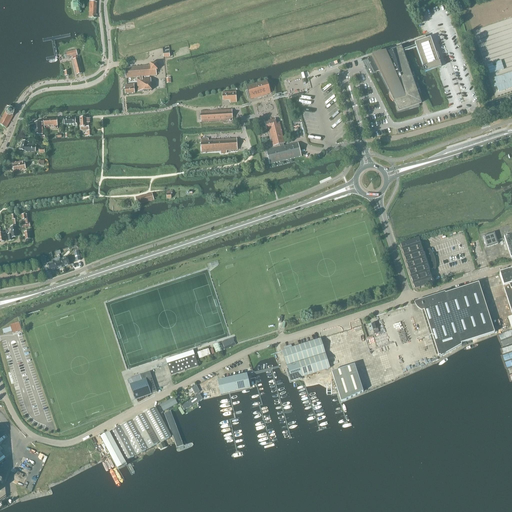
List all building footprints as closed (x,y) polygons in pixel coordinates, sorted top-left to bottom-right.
[(78,2),(76,0),(71,0),(70,1),(71,2),(70,2),(71,6),(68,7),(70,13),(73,12),(74,14),(82,11),(81,9),(83,8),(80,2),(78,2)] [(440,67),(431,38),(425,40),(415,43),(416,48),(425,72),(434,69),(440,67)] [(419,104),(421,104),(417,93),(403,52),(401,47),(371,56),(370,59),(373,65),(377,72),(378,71),(379,71),(390,92),(389,92),(388,92),(388,93),(389,94),(389,95),(389,96),(390,97),(390,98),(391,99),(391,100),(392,101),(393,101),(393,102),(393,101),(394,101),(397,106),(395,107),(397,113),(419,107),(419,104)] [(73,60),(77,75),(82,74),(78,58),(73,60)] [(142,77),(150,76),(157,76),(156,70),(157,70),(157,63),(150,64),(150,66),(149,66),(125,68),(126,77),(126,78),(140,77),(142,77)] [(142,77),(140,77),(140,79),(137,79),(138,92),(152,90),(151,78),(142,79),(142,77)] [(247,87),(250,99),(271,93),(267,81),(247,87)] [(125,85),(125,94),(135,93),(134,85),(125,85)] [(236,92),(222,93),(223,101),(230,100),(230,103),(237,102),(236,92)] [(7,107),(5,112),(0,121),(0,124),(6,128),(13,117),(13,116),(15,110),(7,107)] [(201,122),(223,121),(228,121),(228,123),(233,122),(232,110),(200,112),(201,122)] [(75,118),(64,119),(64,125),(73,124),(74,127),(77,126),(77,124),(76,124),(75,118)] [(86,119),(85,118),(80,118),(81,127),(81,131),(88,130),(88,131),(88,134),(85,134),(85,137),(92,136),(91,131),(89,131),(89,130),(89,123),(90,123),(89,119),(86,119)] [(57,119),(44,120),(44,126),(53,126),(53,129),(58,129),(57,119)] [(279,145),(283,144),(285,143),(279,123),(278,123),(276,123),(275,119),(265,122),(266,130),(272,128),(275,140),(276,145),(279,145)] [(43,135),(42,123),(35,123),(29,123),(29,128),(33,127),(35,127),(35,135),(43,135)] [(208,139),(201,139),(202,153),(212,152),(221,151),(226,151),(237,150),(237,139),(212,141),(208,141),(208,139)] [(23,141),(20,150),(25,151),(25,152),(35,152),(36,147),(36,144),(30,143),(23,141)] [(284,146),(280,147),(277,148),(271,150),(269,150),(266,151),(268,156),(270,164),(301,157),(298,143),(284,146)] [(12,163),(14,171),(25,169),(25,164),(23,164),(23,162),(16,163),(16,162),(12,163)] [(152,194),(136,198),(138,205),(154,200),(152,194)] [(11,234),(8,235),(9,241),(12,240),(12,238),(17,237),(16,227),(10,228),(11,234)] [(483,237),(486,248),(498,244),(494,233),(483,237)] [(429,270),(434,268),(435,268),(435,267),(435,265),(435,263),(434,262),(433,260),(434,260),(433,257),(432,255),(431,252),(429,250),(423,252),(419,239),(400,244),(415,290),(433,284),(429,270)] [(67,258),(61,260),(63,267),(70,265),(67,258)] [(61,260),(54,262),(57,270),(63,267),(61,260)] [(57,270),(54,262),(48,264),(50,272),(57,270)] [(442,271),(444,277),(454,274),(452,268),(442,271)] [(511,271),(499,275),(511,314),(511,271)] [(440,356),(441,357),(462,345),(461,344),(494,333),(479,283),(419,302),(422,311),(424,310),(439,356),(440,356)] [(18,322),(9,325),(10,328),(12,332),(12,333),(21,330),(18,322)] [(368,326),(369,328),(369,329),(370,332),(373,331),(373,332),(378,331),(377,328),(375,328),(374,324),(368,326)] [(352,330),(356,342),(365,339),(361,328),(352,330)] [(282,351),(292,380),(330,368),(321,339),(282,351)] [(223,351),(220,342),(213,344),(216,353),(223,351)] [(203,357),(210,355),(208,349),(199,352),(197,353),(199,359),(203,357)] [(166,360),(171,375),(198,366),(193,351),(166,360)] [(278,375),(273,357),(269,359),(274,377),(278,375)] [(332,372),(341,402),(351,398),(351,397),(356,396),(355,395),(360,394),(360,393),(363,392),(355,365),(332,372)] [(142,381),(130,385),(135,400),(139,399),(139,398),(143,397),(147,396),(151,394),(151,395),(151,394),(157,392),(150,372),(143,374),(144,377),(141,378),(142,381)] [(218,381),(221,394),(250,388),(247,374),(218,381)] [(184,411),(202,400),(198,394),(180,406),(184,411)] [(160,405),(163,411),(177,404),(174,398),(160,405)] [(155,408),(110,433),(101,437),(118,470),(127,465),(125,462),(171,437),(155,408)] [(164,414),(165,416),(177,448),(183,445),(170,411),(164,414)]
